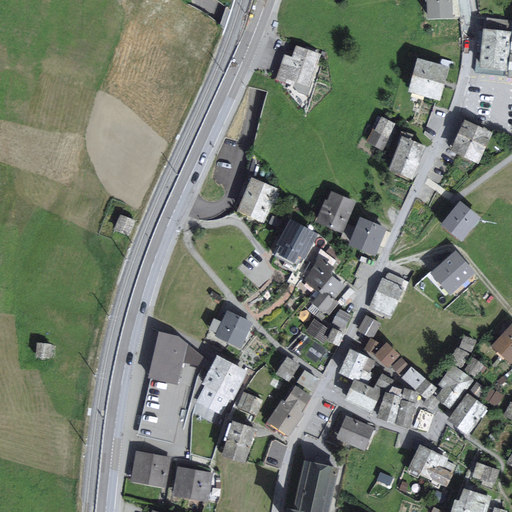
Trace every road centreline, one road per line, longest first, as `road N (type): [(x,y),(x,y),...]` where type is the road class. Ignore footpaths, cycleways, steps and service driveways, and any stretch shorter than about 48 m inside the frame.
road 1 (unclassified): [(462,0),(465,45),(447,112),(287,447),(273,511)]
road 2 (secondary): [(179,198),(123,367),(106,511)]
road 3 (unclassified): [(179,198),(210,208),(228,195),(258,85),(252,38),(206,0)]
road 4 (secondary): [(263,0),(179,198)]
